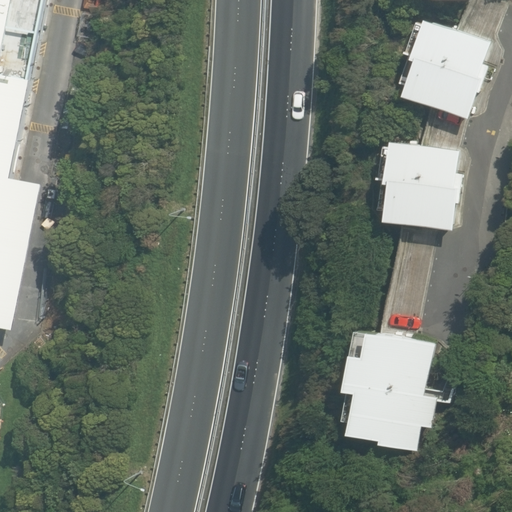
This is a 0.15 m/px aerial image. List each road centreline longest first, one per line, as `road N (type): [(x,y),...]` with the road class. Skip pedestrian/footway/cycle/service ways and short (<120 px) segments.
road 1 (motorway): [(169,511),(226,190),(239,0)]
road 2 (motorway): [(294,0),(281,198),(227,511)]
